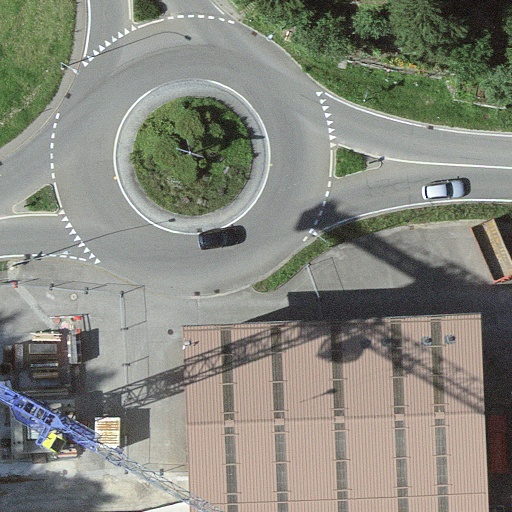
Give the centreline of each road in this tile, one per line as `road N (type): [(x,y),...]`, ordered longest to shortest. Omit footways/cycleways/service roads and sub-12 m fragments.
road 1 (secondary): [(87,192),(115,240),(149,264),(213,272),(250,260),(281,235),(301,201),(309,163)]
road 2 (secondary): [(309,163),(296,109),(259,68),(212,49),(162,53)]
road 3 (secondary): [(309,163),(511,171)]
road 4 (secondary): [(162,53),(124,74),(96,108),(83,149),(87,192)]
